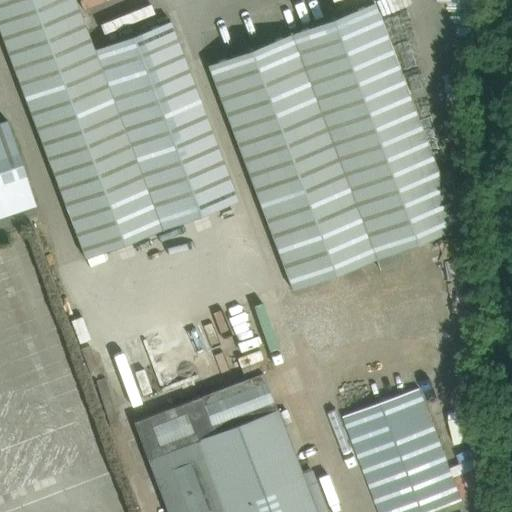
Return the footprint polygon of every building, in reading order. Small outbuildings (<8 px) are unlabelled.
[(0,0),(0,33),(68,213),(85,258),(239,200),(170,19),(94,48),(75,0),(0,0)] [(374,2),(208,64),(292,290),(459,227),(374,2)] [(0,121),(0,217),(36,205),(6,119),(0,121)] [(150,294),(151,303),(174,302),(174,293),(150,294)] [(141,365),(165,359),(163,349),(139,355),(141,365)] [(169,355),(177,378),(187,374),(178,352),(169,355)] [(262,371),(134,421),(167,511),(327,511),(312,472),(302,476),(262,371)] [(181,383),(183,392),(201,388),(198,378),(181,383)] [(346,417),(378,508),(379,511),(427,511),(462,500),(422,389),(346,417)] [(343,469),(334,472),(341,491),(350,487),(343,469)]
